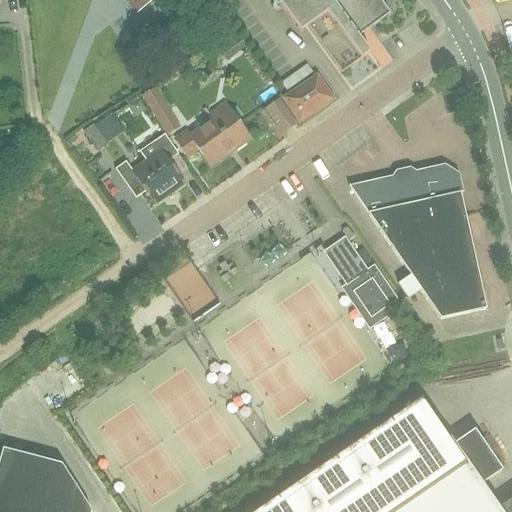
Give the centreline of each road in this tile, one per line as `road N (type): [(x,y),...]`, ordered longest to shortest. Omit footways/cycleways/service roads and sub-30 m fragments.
road 1 (unclassified): [(149,252),(313,147),(466,32)]
road 2 (track): [(0,353),(149,252)]
road 3 (unknown): [(149,252),(35,121)]
road 4 (secondary): [(511,193),(466,32)]
